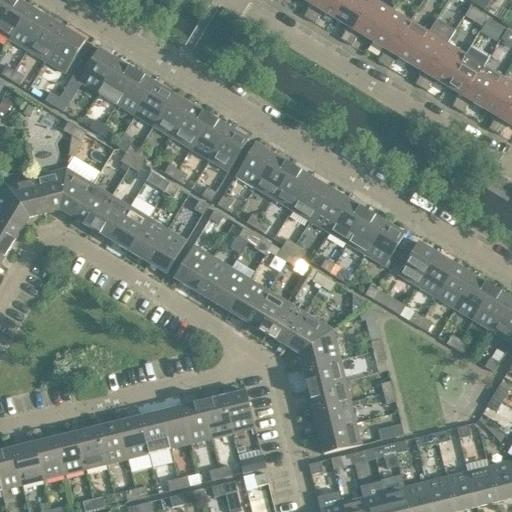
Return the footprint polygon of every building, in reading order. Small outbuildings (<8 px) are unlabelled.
[(0,33),(9,39),(29,7),(18,0),(7,0),(0,13),(0,33)] [(304,0),(311,4),(304,16),(310,20),(321,0),(304,0)] [(315,23),(323,11),(335,19),(346,0),(321,0),(310,20),(315,23)] [(348,26),(341,39),(347,42),(371,0),(346,0),(335,19),(348,26)] [(352,45),(360,33),(373,41),(392,10),(375,0),(371,0),(347,42),(352,45)] [(28,51),(48,18),(29,7),(9,39),(28,51)] [(470,8),(465,16),(482,26),(487,18),(470,8)] [(386,49),(378,61),(384,65),(410,21),(392,10),(373,41),(386,49)] [(46,62),(66,29),(48,18),(28,51),(46,62)] [(390,68),(397,56),(410,64),(429,32),(410,21),(384,65),(390,68)] [(66,74),(86,41),(66,29),(46,62),(66,74)] [(511,31),(507,29),(501,39),(511,45),(511,31)] [(423,71),(416,84),(421,87),(447,44),(429,32),(410,64),(423,71)] [(427,91),(434,78),(447,86),(466,55),(447,44),(421,87),(427,91)] [(460,94),(452,106),(458,109),(484,66),(490,56),(472,44),(466,55),(447,86),(460,94)] [(99,49),(79,82),(99,93),(118,61),(99,49)] [(117,105),(137,72),(118,61),(99,93),(117,105)] [(7,66),(2,74),(10,79),(16,71),(7,66)] [(464,113),(471,101),(484,108),(503,77),(484,66),(458,109),(464,113)] [(19,84),(24,76),(16,71),(10,79),(19,84)] [(135,116),(155,83),(137,72),(117,105),(135,116)] [(497,116),(489,128),(495,132),(511,103),(511,82),(503,77),(484,108),(497,116)] [(154,127),(174,94),(155,83),(135,116),(154,127)] [(51,92),(46,101),(55,106),(60,98),(51,92)] [(172,138),(192,105),(174,94),(154,127),(172,138)] [(4,97),(0,103),(0,111),(5,115),(13,102),(4,97)] [(64,111),(69,103),(60,98),(55,106),(64,111)] [(501,135),(508,123),(511,125),(511,103),(495,132),(501,135)] [(29,104),(23,113),(30,117),(35,108),(29,104)] [(191,149),(211,116),(192,105),(172,138),(191,149)] [(209,160),(229,128),(211,116),(191,149),(209,160)] [(96,119),(91,128),(100,133),(105,125),(96,119)] [(69,122),(64,130),(72,135),(77,127),(69,122)] [(108,138),(113,130),(105,125),(100,133),(108,138)] [(81,141),(86,132),(77,127),(72,135),(81,141)] [(229,172),(249,139),(229,128),(209,160),(229,172)] [(255,144),(236,176),(255,188),(275,155),(255,144)] [(131,145),(126,153),(135,158),(140,150),(131,145)] [(140,150),(135,158),(143,164),(149,155),(140,150)] [(126,153),(121,161),(130,166),(135,158),(126,153)] [(274,199),(293,166),(275,155),(255,188),(274,199)] [(74,218),(94,185),(101,174),(74,157),(67,169),(60,209),(74,218)] [(130,166),(139,172),(143,164),(135,158),(130,166)] [(170,164),(165,173),(173,178),(178,170),(170,164)] [(292,210),(312,178),(293,166),(274,199),(292,210)] [(36,176),(45,213),(60,209),(67,169),(36,176)] [(182,183),(187,175),(178,170),(173,178),(182,183)] [(152,172),(147,181),(156,186),(165,192),(170,183),(161,178),(152,172)] [(45,213),(36,176),(5,184),(30,217),(45,213)] [(311,222),(330,189),(312,178),(292,210),(311,222)] [(174,197),(179,189),(170,183),(165,192),(174,197)] [(0,191),(0,217),(21,230),(30,217),(5,184),(0,191)] [(92,229),(112,196),(94,185),(74,218),(92,229)] [(211,201),(216,193),(208,187),(203,196),(211,201)] [(329,233),(349,200),(330,189),(311,222),(329,233)] [(111,240),(131,207),(112,196),(92,229),(111,240)] [(232,202),(223,196),(218,205),(227,210),(232,202)] [(347,244),(367,211),(349,200),(329,233),(347,244)] [(203,215),(208,206),(199,201),(194,209),(203,215)] [(129,251),(149,218),(131,207),(111,240),(129,251)] [(218,224),(224,216),(215,210),(210,219),(218,224)] [(366,255),(386,222),(367,211),(347,244),(366,255)] [(252,214),(247,223),(256,228),(261,220),(252,214)] [(21,230),(0,217),(0,242),(10,249),(21,230)] [(148,262),(167,229),(149,218),(129,251),(148,262)] [(265,233),(270,225),(261,220),(256,228),(265,233)] [(385,267),(405,234),(386,222),(366,255),(385,267)] [(244,228),(239,236),(248,242),(253,233),(244,228)] [(167,274),(187,241),(167,229),(148,262),(167,274)] [(256,247),(262,238),(253,233),(248,242),(256,247)] [(256,247),(255,249),(265,254),(271,244),(262,238),(256,247)] [(288,239),(282,247),(292,253),(297,245),(288,239)] [(0,265),(10,249),(0,242),(0,265)] [(418,242),(399,275),(418,286),(438,254),(418,242)] [(194,245),(174,278),(194,290),(213,257),(194,245)] [(297,245),(292,253),(300,258),(305,250),(297,245)] [(282,247),(277,256),(287,261),(292,253),(282,247)] [(287,261),(295,266),(300,258),(292,253),(287,261)] [(436,298),(456,265),(438,254),(418,286),(436,298)] [(213,257),(194,290),(212,301),(232,268),(213,257)] [(326,259),(321,267),(330,272),(335,264),(326,259)] [(236,261),(232,268),(212,301),(231,312),(250,279),(254,272),(236,261)] [(339,278),(344,269),(335,264),(330,272),(339,278)] [(455,309),(475,276),(456,265),(436,298),(455,309)] [(308,266),(291,295),(298,299),(315,271),(308,266)] [(318,273),(313,281),(322,286),(327,278),(318,273)] [(473,320),(493,287),(475,276),(455,309),(473,320)] [(330,291),(335,283),(327,278),(322,286),(330,291)] [(250,279),(231,312),(249,324),(269,291),(250,279)] [(371,286),(366,294),(375,300),(380,291),(371,286)] [(492,331),(511,298),(493,287),(473,320),(492,331)] [(269,291),(249,324),(268,335),(287,302),(269,291)] [(383,305),(388,296),(380,291),(375,300),(383,305)] [(353,294),(353,313),(369,303),(353,294)] [(511,343),(511,341),(511,298),(492,331),(511,343)] [(287,302),(268,335),(286,346),(306,313),(287,302)] [(306,313),(286,346),(300,354),(333,330),(306,313)] [(415,313),(410,321),(419,326),(424,318),(415,313)] [(428,332),(433,323),(424,318),(419,326),(428,332)] [(333,330),(300,354),(303,369),(341,360),(333,330)] [(452,335),(447,343),(456,349),(461,340),(452,335)] [(381,339),(370,342),(373,352),(383,349),(381,339)] [(465,354),(470,346),(461,340),(456,349),(465,354)] [(376,362),(386,360),(383,349),(373,352),(376,362)] [(497,349),(492,357),(499,362),(504,353),(497,349)] [(485,366),(494,372),(499,363),(490,358),(485,366)] [(341,360),(303,369),(309,390),(346,381),(341,360)] [(346,381),(309,390),(314,411),(351,402),(346,381)] [(391,381),(381,384),(383,394),(393,391),(391,381)] [(509,391),(500,385),(494,396),(503,401),(509,391)] [(255,428),(246,391),(224,396),(233,433),(255,428)] [(386,404),(396,402),(393,391),(383,394),(386,404)] [(233,433),(224,396),(203,401),(212,438),(233,433)] [(488,405),(497,411),(503,401),(494,396),(488,405)] [(212,438),(203,401),(182,407),(191,444),(212,438)] [(351,402),(314,411),(319,432),(356,423),(351,402)] [(191,444),(182,407),(161,412),(170,449),(191,444)] [(170,449),(161,412),(140,417),(149,454),(170,449)] [(149,454),(140,417),(119,422),(128,459),(149,454)] [(128,459),(119,422),(98,427),(107,464),(128,459)] [(324,454),(362,445),(356,423),(319,432),(324,454)] [(402,424),(390,427),(393,437),(394,437),(404,435),(402,424)] [(460,438),(471,435),(469,425),(457,428),(460,438)] [(107,464),(98,427),(77,433),(86,470),(107,464)] [(451,441),(448,430),(436,433),(439,443),(451,441)] [(86,470),(77,433),(56,438),(65,475),(86,470)] [(425,436),(428,446),(439,443),(436,433),(425,436)] [(65,475),(56,438),(35,443),(44,480),(65,475)] [(408,451),(406,441),(394,443),(397,454),(408,451)] [(44,480),(35,443),(14,448),(23,485),(44,480)] [(383,446),(385,457),(397,454),(394,443),(383,446)] [(23,485),(14,448),(0,451),(0,482),(2,490),(23,485)] [(366,461),(364,451),(352,454),(355,464),(366,461)] [(341,457),(343,467),(355,464),(352,454),(341,457)] [(253,460),(255,470),(265,467),(262,458),(253,460)] [(511,466),(511,461),(489,467),(497,502),(511,498),(511,466)] [(309,464),(312,475),(323,472),(321,462),(309,464)] [(232,475),(230,466),(220,468),(222,478),(232,475)] [(468,472),(477,507),(497,502),(489,467),(468,472)] [(210,471),(212,480),(222,478),(220,468),(210,471)] [(447,477),(455,511),(456,511),(477,507),(468,472),(447,477)] [(257,487),(269,484),(266,473),(255,476),(257,487)] [(190,486),(187,476),(178,479),(180,488),(190,486)] [(426,482),(433,511),(455,511),(447,477),(426,482)] [(168,481),(170,491),(180,488),(178,479),(168,481)] [(237,492),(235,481),(223,484),(226,494),(237,492)] [(433,511),(426,482),(405,488),(410,511),(433,511)] [(212,487),(214,497),(226,494),(223,484),(212,487)] [(148,496),(146,487),(136,489),(138,499),(148,496)] [(384,493),(388,511),(410,511),(405,488),(384,493)] [(126,492),(128,501),(138,499),(136,489),(126,492)] [(195,502),(193,491),(181,494),(184,505),(195,502)] [(237,492),(226,494),(230,511),(238,511),(242,511),(237,492)] [(363,498),(366,511),(388,511),(384,493),(363,498)] [(170,497),(172,508),(184,505),(181,494),(170,497)] [(105,507),(103,497),(93,500),(96,509),(105,507)] [(366,511),(363,498),(342,503),(344,511),(366,511)] [(83,502),(86,511),(96,509),(93,500),(83,502)] [(153,511),(151,502),(139,505),(140,511),(153,511)] [(320,508),(320,511),(344,511),(342,503),(320,508)]
